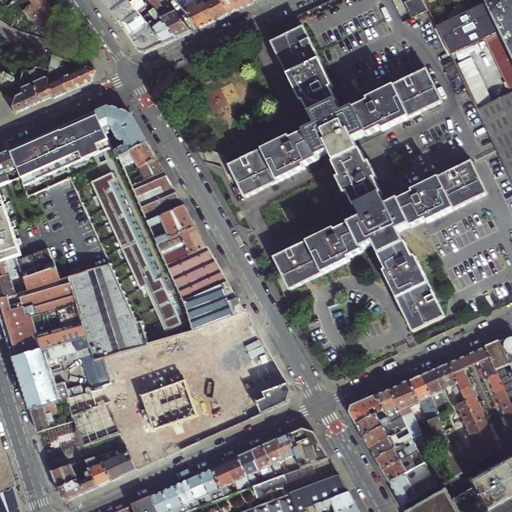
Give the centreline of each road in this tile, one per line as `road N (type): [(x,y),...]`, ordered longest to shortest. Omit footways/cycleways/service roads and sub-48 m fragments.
road 1 (residential): [(322,405),(133,75)]
road 2 (residential): [(322,405),(83,511)]
road 3 (residential): [(511,320),(322,405)]
road 4 (residential): [(133,75),(295,0)]
road 5 (residential): [(0,136),(133,75)]
road 6 (tertiary): [(0,382),(41,511)]
road 7 (residential): [(384,511),(322,405)]
